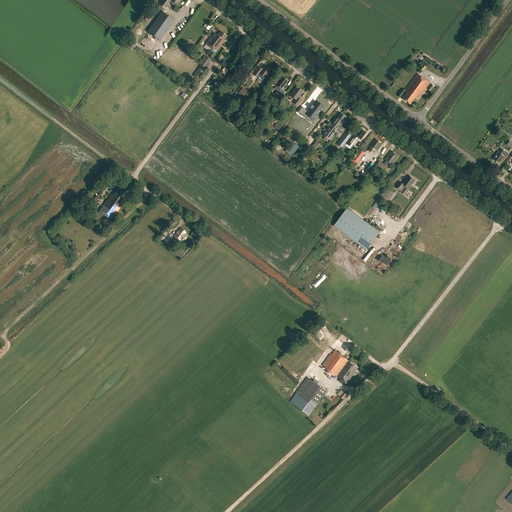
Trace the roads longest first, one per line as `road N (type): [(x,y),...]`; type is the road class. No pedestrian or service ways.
road 1 (tertiary): [(511,230),(243,27)]
road 2 (track): [(131,177),(144,198),(3,333),(0,355)]
road 3 (unclassified): [(418,120),(259,0)]
road 4 (unclassified): [(139,168),(131,177),(0,78)]
road 5 (unclassified): [(139,168),(243,27)]
road 6 (track): [(392,360),(511,452)]
road 7 (unclassified): [(418,120),(508,0)]
